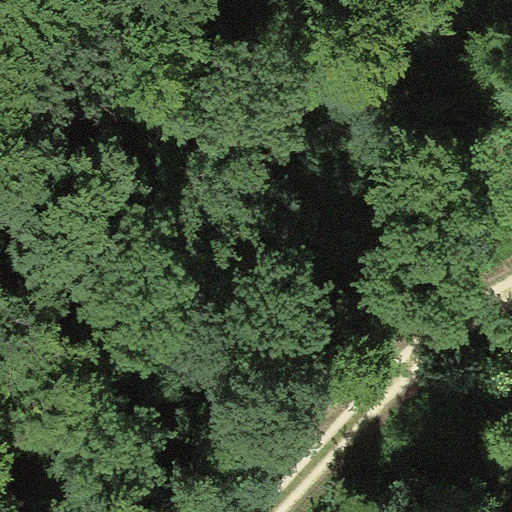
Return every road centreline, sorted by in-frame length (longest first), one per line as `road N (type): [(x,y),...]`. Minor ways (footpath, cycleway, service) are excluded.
road 1 (track): [(383,387),(288,239),(245,129),(238,0)]
road 2 (track): [(511,287),(383,387),(272,511)]
